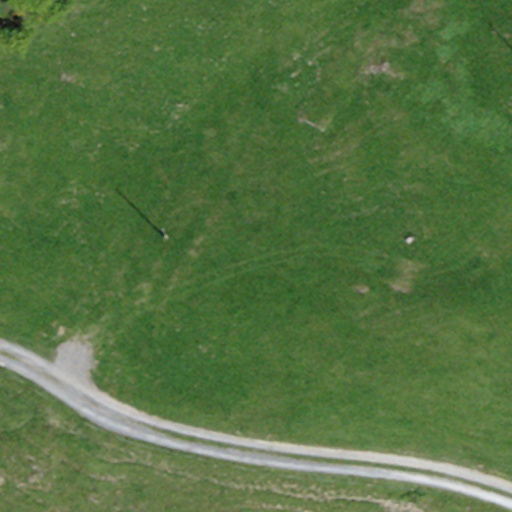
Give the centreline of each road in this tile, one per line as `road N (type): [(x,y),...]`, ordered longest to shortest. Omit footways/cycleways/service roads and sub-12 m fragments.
road 1 (track): [(52,384),(88,324),(159,279),(310,251),(391,283),(477,251),(511,206)]
road 2 (track): [(0,351),(89,407),(138,426),(217,444),(437,471),(511,494)]
